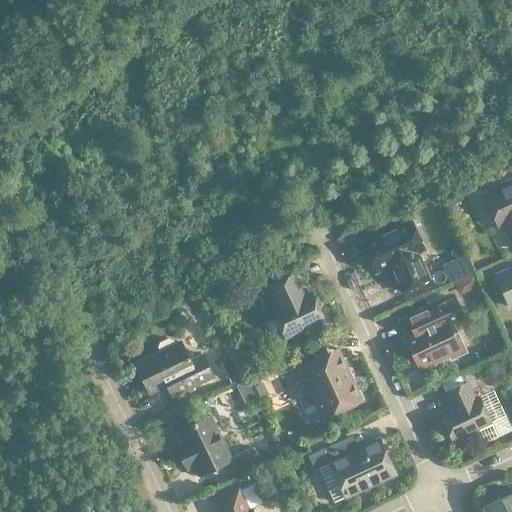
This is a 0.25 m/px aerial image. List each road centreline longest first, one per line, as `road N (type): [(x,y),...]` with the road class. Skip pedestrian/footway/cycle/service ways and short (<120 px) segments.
road 1 (residential): [(438,496),(319,233)]
road 2 (residential): [(168,511),(83,342)]
